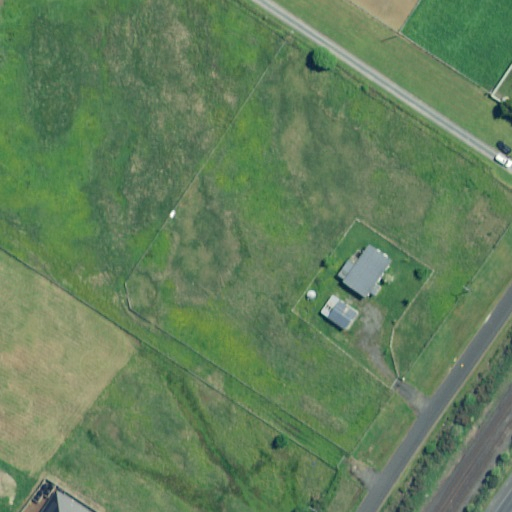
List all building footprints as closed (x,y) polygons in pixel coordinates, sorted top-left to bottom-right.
[(281,286),(291,271),(252,245),(243,260),(244,260),(238,268),(255,279),(260,272),(281,286)] [(359,248),(345,268),(342,267),(337,274),(345,280),(344,281),(367,298),(372,291),(376,294),(382,287),(376,283),(392,261),(371,246),(366,253),(359,248)] [(231,276),(222,290),(262,317),(271,302),(249,288),(255,279),(238,268),(233,277),(231,276)] [(248,337),(258,321),(219,296),(209,310),(210,311),(205,319),(221,330),(226,322),(248,337)] [(357,314),(333,297),(321,312),(345,330),(357,314)] [(198,326),(188,341),(228,367),(237,353),(215,338),(221,330),(205,319),(199,327),(198,326)] [(292,365),(300,370),(321,339),(310,332),(306,339),(294,331),(284,346),(285,346),(274,362),(288,371),(292,365)] [(327,353),(332,346),(321,339),(300,370),(308,376),(303,383),(318,392),(339,360),(327,353)] [(382,395),(392,381),(361,361),(353,373),(346,368),(338,379),(370,400),(375,391),(382,395)] [(370,400),(338,379),(332,388),(339,393),(331,405),(362,425),(371,411),(365,407),(370,400)] [(88,511),(58,492),(45,511),(88,511)]
